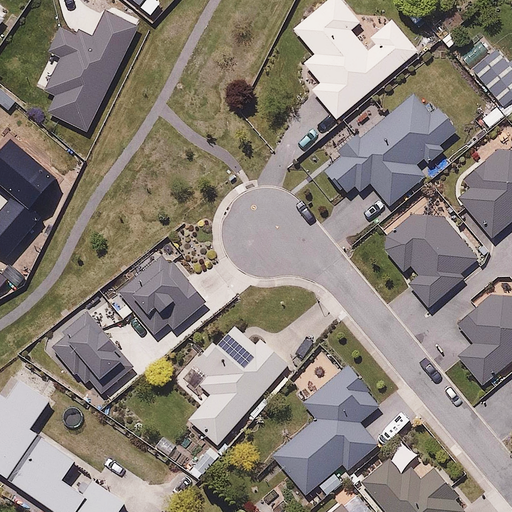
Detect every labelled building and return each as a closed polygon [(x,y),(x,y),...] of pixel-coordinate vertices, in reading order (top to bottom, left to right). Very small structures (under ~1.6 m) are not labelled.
[(125,0),(136,10),(143,0),(125,0)] [(377,33),(347,0),(324,0),(291,30),(315,57),(304,67),(321,86),(309,97),(338,130),(426,53),(395,17),(377,33)] [(63,30),(51,52),(76,62),(45,120),(84,140),(135,33),(107,19),(92,46),(63,30)] [(511,105),(511,65),(497,48),(470,70),(505,112),(511,105)] [(424,115),(409,97),(341,154),(345,159),(326,175),(347,200),(360,189),(366,196),(374,190),(392,212),(429,182),(419,170),(461,135),(436,105),(424,115)] [(0,194),(13,205),(0,220),(0,260),(0,261),(64,184),(13,143),(0,158),(0,194)] [(465,179),(461,207),(495,245),(511,229),(511,151),(499,149),(465,179)] [(435,204),(385,250),(407,274),(413,269),(422,278),(407,292),(430,317),(489,263),(435,204)] [(171,332),(174,337),(204,314),(200,310),(207,304),(169,255),(122,291),(137,311),(126,320),(137,333),(145,327),(158,343),(171,332)] [(475,347),(457,363),(484,393),(511,369),(511,289),(508,285),(458,328),(475,347)] [(136,368),(88,310),(64,331),(70,338),(53,352),(84,389),(91,383),(103,396),(136,368)] [(221,449),(293,358),(272,341),(262,354),(222,322),(173,383),(201,406),(188,422),(221,449)] [(293,379),(310,401),(337,381),(320,359),(293,379)] [(382,408),(352,369),(337,381),(310,401),(306,405),(317,420),(271,456),(309,506),(383,449),(363,423),(382,408)] [(0,474),(53,511),(121,511),(91,491),(86,498),(66,484),(83,459),(39,428),(55,405),(16,378),(0,400),(0,474)] [(430,477),(407,450),(363,487),(384,511),(476,511),(477,511),(440,468),(430,477)]
